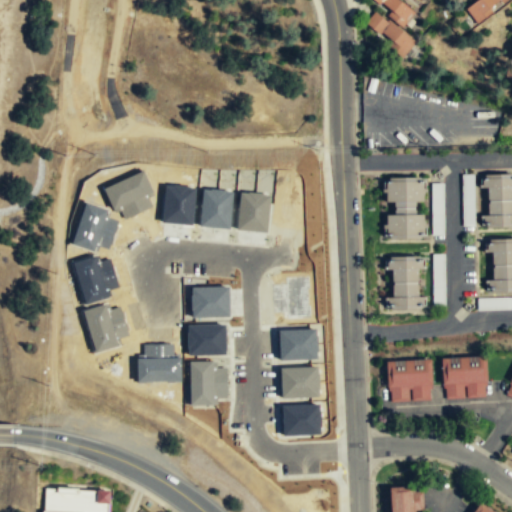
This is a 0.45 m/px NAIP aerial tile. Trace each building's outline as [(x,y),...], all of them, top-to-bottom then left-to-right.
[(372,0),(378,5),(380,4),(390,12),(385,17),(400,29),(413,12),(398,0),(372,0)] [(502,0),(477,0),(464,10),(476,26),(493,13),(490,10),(502,0)] [(413,44),(376,10),(364,23),(401,57),(413,44)] [(511,173),(483,174),(484,227),(511,227),(511,173)] [(384,178),(384,204),(392,204),(392,214),(384,214),(384,239),(423,238),(423,213),(422,214),(421,177),(384,178)] [(511,291),(511,238),(484,239),(485,255),(492,254),(492,280),(486,280),(486,292),(511,291)] [(421,309),(420,256),(387,257),(388,310),(421,309)] [(485,356),(441,357),(441,399),(486,399),(485,356)] [(385,361),(386,402),(431,401),(430,360),(385,361)] [(511,374),(503,395),(511,398),(511,374)] [(383,485),(384,511),(407,511),(406,484),(383,485)] [(107,490),(106,511),(43,511),(44,487),(107,490)] [(492,511),(477,502),(470,511),(492,511)]
